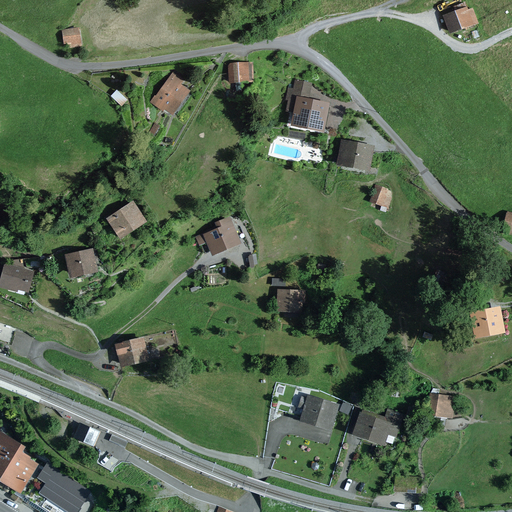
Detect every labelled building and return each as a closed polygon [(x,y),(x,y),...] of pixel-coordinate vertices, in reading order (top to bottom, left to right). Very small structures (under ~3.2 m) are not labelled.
[(447,17),(452,30),(476,22),(471,9),(464,11),(447,17)] [(79,45),(78,41),(79,41),(78,29),(63,31),(64,42),(69,41),(70,47),(79,45)] [(230,65),(230,82),(248,81),(247,64),(230,65)] [(174,76),(158,97),(155,95),(151,102),(154,104),(158,99),(172,109),(184,93),(176,87),(180,81),(174,76)] [(298,102),(294,123),(322,128),(326,107),(307,103),(309,93),(289,89),(287,99),(298,102)] [(117,91),(112,97),(121,105),(126,100),(117,91)] [(345,144),(341,163),(366,167),(369,148),(345,144)] [(377,186),(373,196),(378,197),(382,188),(377,186)] [(382,188),(378,197),(383,199),(386,190),(382,188)] [(391,198),(390,191),(386,190),(383,199),(378,197),(373,196),(371,201),(388,206),(391,198)] [(117,210),(108,217),(120,234),(142,219),(132,205),(119,214),(117,210)] [(506,229),(505,232),(511,234),(511,215),(507,214),(503,228),(506,229)] [(220,230),(199,239),(205,252),(212,249),(212,251),(237,241),(237,239),(243,236),(240,227),(231,220),(218,225),(220,230)] [(95,252),(69,257),(73,273),(82,271),(83,275),(85,276),(92,275),(93,272),(91,260),(96,259),(95,252)] [(7,266),(2,284),(26,290),(31,272),(7,266)] [(279,292),(279,308),(300,309),(300,300),(303,300),(304,293),(279,292)] [(473,318),(475,328),(478,328),(479,333),(499,329),(498,324),(501,324),(499,313),(496,314),(495,311),(476,314),(476,317),(473,318)] [(0,340),(10,343),(15,327),(0,322),(0,340)] [(117,345),(121,364),(147,357),(143,339),(117,345)] [(413,358),(409,367),(423,373),(427,362),(422,360),(421,362),(413,358)] [(430,395),(428,411),(452,414),(454,399),(430,395)] [(292,398),(288,413),(328,426),(332,415),(335,416),(337,407),(310,399),(310,400),(303,398),(302,401),(292,398)] [(344,403),(341,410),(348,413),(351,406),(344,403)] [(393,441),(402,416),(388,411),(386,419),(363,412),(356,432),(382,441),(383,440),(392,443),(393,441)] [(80,424),(75,434),(93,442),(98,432),(94,431),(83,426),(80,424)] [(1,425),(0,426),(0,475),(18,486),(14,493),(23,499),(37,479),(44,467),(29,457),(31,454),(19,446),(2,426),(1,425)] [(413,491),(414,478),(398,477),(397,490),(413,491)] [(80,511),(83,509),(37,479),(23,499),(42,511),(80,511)] [(138,511),(109,502),(106,511),(108,511),(138,511)]
